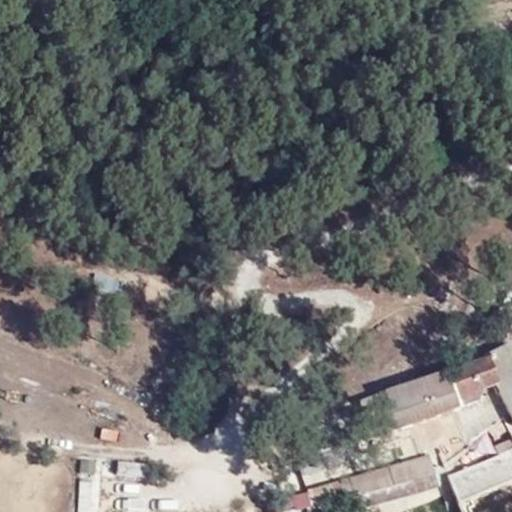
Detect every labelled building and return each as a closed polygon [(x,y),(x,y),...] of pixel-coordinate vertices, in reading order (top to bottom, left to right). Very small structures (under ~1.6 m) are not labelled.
[(467,346),(511,359),(511,330),(510,331),(509,338),(467,346)] [(511,359),(467,346),(405,358),(405,371),(390,374),(390,400),(511,376),(511,359)] [(446,470),(451,474),(511,462),(511,429),(442,444),(446,470)] [(362,511),(396,511),(440,500),(426,451),(353,472),(345,441),(295,455),(304,488),(309,486),(316,511),(320,511),(360,501),(362,511)] [(77,456),(77,511),(94,511),(95,456),(77,456)] [(142,476),(142,459),(114,459),(114,476),(142,476)]
